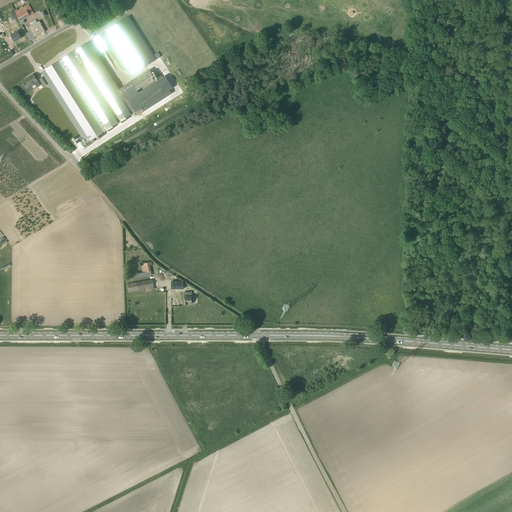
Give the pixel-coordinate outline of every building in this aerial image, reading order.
[(23,20),(30,16),(25,7),(17,11),(23,20)] [(115,44),(134,74),(156,59),(128,16),(92,39),(101,53),(115,44)] [(45,31),(39,21),(26,28),(29,32),(30,31),(34,38),(45,31)] [(19,33),(11,37),(15,44),(23,40),(19,33)] [(67,65),(94,108),(107,129),(118,123),(97,90),(99,89),(117,116),(117,115),(121,121),(173,88),(165,76),(139,93),(138,90),(155,79),(149,70),(117,91),(124,102),(124,103),(128,100),(132,108),(129,110),(124,102),(124,103),(86,44),(45,69),(48,74),(53,81),(91,141),(95,138),(105,131),(91,110),(64,67),(67,65)] [(24,90),(27,88),(29,92),(33,90),(31,85),(38,81),(33,74),(22,81),(25,85),(22,87),(24,90)] [(45,86),(48,84),(44,77),(40,79),(45,86)] [(152,275),(150,267),(150,265),(152,265),(151,262),(141,264),(143,272),(137,274),(138,278),(152,275)] [(128,292),(154,287),(152,279),(127,284),(128,292)]
